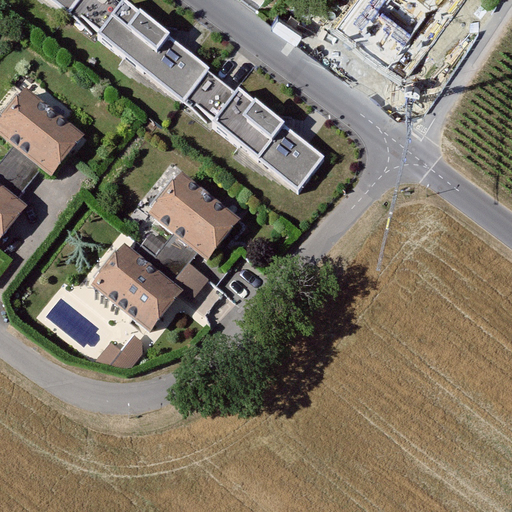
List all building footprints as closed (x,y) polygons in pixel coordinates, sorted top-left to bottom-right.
[(123,9),(111,0),(83,0),(78,8),(73,13),(102,36),(123,9)] [(447,6),(438,0),(391,0),(394,2),(370,33),(406,60),(447,6)] [(124,7),(123,9),(102,36),(98,40),(145,76),(146,73),(172,93),(178,85),(193,96),(209,75),(210,73),(124,7)] [(237,98),(209,75),(193,96),(188,102),(217,124),(237,98)] [(239,95),(237,98),(217,124),(213,129),(259,164),(261,162),(287,181),(293,173),(308,184),(324,162),(239,95)] [(81,141),(27,98),(0,131),(0,136),(15,148),(43,171),(59,152),(68,158),(81,141)] [(15,148),(0,166),(0,174),(24,194),(43,171),(15,148)] [(0,174),(0,193),(15,205),(24,194),(0,174)] [(154,219),(174,236),(199,256),(215,236),(223,243),(237,227),(183,183),(154,219)] [(0,193),(0,241),(8,232),(0,225),(15,205),(0,193)] [(174,236),(156,260),(180,279),(199,256),(174,236)] [(142,249),(133,260),(171,291),(180,279),(156,260),(142,249)] [(133,260),(125,254),(96,290),(150,333),(164,317),(156,310),(171,291),(133,260)]
